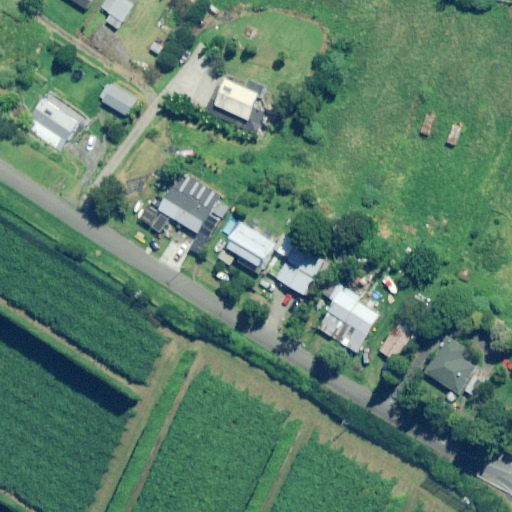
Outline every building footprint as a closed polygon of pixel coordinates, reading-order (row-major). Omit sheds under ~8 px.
[(266,95),(233,79),(221,106),(254,121),(266,95)] [(139,100),(115,85),(105,102),(129,117),(139,100)] [(60,101),(50,94),(27,129),(58,148),(64,138),(70,142),(82,123),(57,106),(60,101)] [(191,194),(181,187),(166,210),(205,235),(219,211),(209,205),(210,203),(192,192),(191,194)] [(271,268),(286,244),(249,222),(234,247),(271,268)] [(195,236),(185,234),(183,248),(193,250),(195,236)] [(286,244),(271,268),(284,276),(283,279),(312,296),(332,261),(297,241),(296,243),(289,239),(286,244)] [(366,298),(346,284),(337,297),(342,300),(322,329),(360,354),(385,317),(363,302),(366,298)] [(418,336),(402,325),(384,351),(400,362),(418,336)] [(466,395),(470,389),(484,398),(497,377),(481,367),(469,360),(475,351),(454,338),(431,373),(466,395)] [(486,405),(494,413),(507,403),(499,394),(486,405)]
